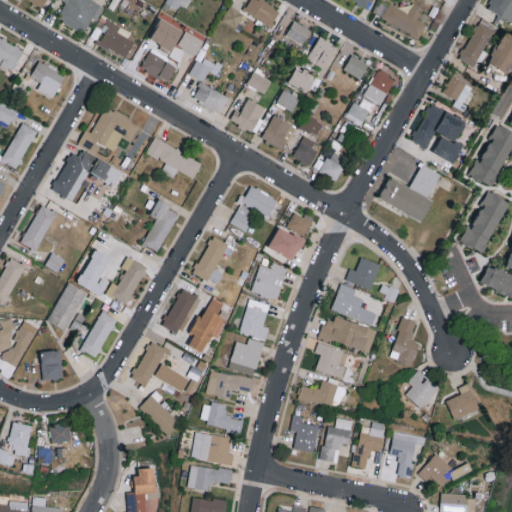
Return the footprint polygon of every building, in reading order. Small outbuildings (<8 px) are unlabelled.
[(84,32),(91,17),(97,20),(104,5),(94,0),(62,0),(65,1),(57,19),(84,32)] [(185,10),(189,0),(166,0),(185,10)] [(279,8),(259,0),(248,0),(244,13),(273,24),(279,8)] [(511,0),(492,0),(488,9),(511,21),(511,0)] [(407,12),(389,2),(381,17),(418,38),(427,23),(417,18),(422,8),(412,2),(407,12)] [(235,27),(243,14),(230,5),(222,19),(235,27)] [(126,57),(134,40),(117,31),(120,25),(109,19),(97,42),(126,57)] [(304,43),(310,28),(293,21),(286,36),(304,43)] [(493,28),(477,21),(460,59),(476,66),(493,28)] [(197,55),(203,39),(183,31),(177,47),(197,55)] [(490,65),(511,72),(511,35),(502,32),(490,65)] [(0,64),(12,71),(23,49),(0,36),(0,64)] [(307,60),(326,68),(336,44),(318,36),(307,60)] [(141,67),(169,81),(177,66),(166,61),(170,55),(152,46),(141,67)] [(203,81),(209,70),(217,75),(222,66),(205,56),(206,53),(201,50),(189,72),(203,81)] [(350,53),(342,50),(338,61),(345,64),(350,53)] [(368,63),(351,54),(343,70),(361,78),(368,63)] [(52,96),(65,74),(39,60),(30,76),(41,82),(37,88),(52,96)] [(315,75),(295,67),(288,83),(308,91),(315,75)] [(393,75),(375,68),(365,97),(383,103),(393,75)] [(265,93),(271,79),(252,71),(246,84),(265,93)] [(469,83),(450,75),(443,92),(462,100),(469,83)] [(222,110),(228,94),(199,83),(193,99),(222,110)] [(292,111),(299,98),(283,89),(276,102),(292,111)] [(352,101),(345,117),(362,124),(372,100),(363,96),(359,104),(352,101)] [(253,131),(264,106),(247,98),(241,112),(235,109),(230,121),(253,131)] [(0,122),(8,127),(16,110),(0,102),(0,122)] [(454,162),(463,144),(456,140),(466,121),(430,102),(411,139),(427,148),(436,131),(442,134),(433,152),(454,162)] [(97,121),(131,140),(139,125),(105,106),(97,121)] [(100,115),(93,112),(80,144),(100,153),(111,128),(97,122),(100,115)] [(295,126),(273,114),(261,138),(283,149),(295,126)] [(316,135),(323,121),(306,114),(300,128),(316,135)] [(16,168),(37,131),(22,122),(0,159),(16,168)] [(476,158),(468,174),(492,186),(511,145),(511,131),(496,123),(489,139),(490,139),(480,160),(476,158)] [(312,148),(315,141),(303,135),(292,157),(309,165),(317,150),(312,148)] [(146,152),(165,162),(161,170),(173,177),(177,169),(193,178),(202,162),(154,136),(146,152)] [(121,170),(97,157),(97,156),(82,149),(79,155),(71,151),(52,189),(73,200),(87,171),(114,184),(121,170)] [(346,158),(331,150),(319,171),(334,179),(346,158)] [(441,174),(422,163),(409,186),(428,197),(441,174)] [(433,201),(390,176),(378,196),(421,221),(433,201)] [(268,216),(278,200),(252,184),(242,201),(268,216)] [(508,200),(488,190),(471,226),(467,224),(459,241),(483,252),(508,200)] [(158,251),(178,214),(168,208),(170,204),(159,198),(150,214),(156,218),(142,242),(158,251)] [(36,250),(56,212),(41,204),(21,241),(36,250)] [(255,213),(239,205),(229,223),(245,231),(255,213)] [(287,226),(304,236),(312,220),(295,211),(287,226)] [(268,247),(294,260),(305,239),(279,226),(268,247)] [(194,273),(218,283),(223,272),(216,269),(228,242),(211,235),(194,273)] [(101,276),(111,256),(95,248),(77,282),(101,295),(109,281),(101,276)] [(58,271),(65,258),(52,252),(45,265),(58,271)] [(118,285),(112,281),(106,292),(127,303),(147,266),(127,255),(121,266),(126,269),(118,285)] [(349,267),(345,280),(372,288),(380,262),(360,256),(356,270),(349,267)] [(26,265),(10,257),(0,274),(0,299),(5,302),(26,265)] [(251,291),(277,299),(287,267),(272,262),(271,267),(260,264),(251,291)] [(511,295),(511,274),(487,266),(480,284),(511,295)] [(64,329),(86,292),(69,282),(47,319),(64,329)] [(353,295),(355,288),(340,283),(331,309),(372,324),(376,313),(360,307),(363,298),(353,295)] [(398,290),(383,283),(381,287),(387,289),(384,297),(394,301),(398,290)] [(162,325),(176,333),(197,296),(183,287),(162,325)] [(204,353),(223,317),(217,314),(223,303),(211,297),(191,333),(194,334),(189,344),(204,353)] [(269,303),(249,298),(240,332),(266,338),(269,327),(264,325),(269,303)] [(98,357),(115,317),(99,310),(82,350),(98,357)] [(376,329),(335,315),(333,320),(325,317),(319,335),(368,352),(376,329)] [(17,330),(10,316),(0,320),(0,323),(2,328),(0,328),(0,351),(11,346),(6,335),(17,330)] [(416,321),(403,316),(389,356),(411,365),(419,344),(409,340),(416,321)] [(18,366),(36,326),(22,320),(4,360),(18,366)] [(247,343),(236,340),(228,367),(254,374),(264,342),(249,337),(247,343)] [(132,379),(149,386),(166,347),(150,340),(132,379)] [(320,354),(315,369),(342,377),(346,365),(344,364),(348,351),(318,341),(314,352),(320,354)] [(61,350),(41,351),(42,379),(62,378),(61,350)] [(183,389),(189,377),(161,363),(155,376),(183,389)] [(205,392),(230,397),(231,389),(250,392),(253,378),(210,369),(205,392)] [(405,393),(420,407),(439,388),(418,369),(407,381),(412,386),(405,393)] [(342,401),(346,386),(322,379),(319,389),(301,384),(297,397),(331,407),(333,399),(342,401)] [(479,408),(468,383),(458,387),(461,393),(446,399),(454,418),(479,408)] [(138,407),(167,434),(179,421),(150,394),(138,407)] [(203,401),(199,423),(241,431),(243,418),(224,415),(226,405),(203,401)] [(312,452),(318,425),(301,421),(302,416),(293,413),(289,429),(297,431),(293,447),(312,452)] [(352,419),(336,417),(335,426),(325,425),(322,459),(337,461),(339,442),(350,443),(352,419)] [(380,451),(385,423),(372,420),(371,427),(360,425),(353,465),(366,468),(370,449),(380,451)] [(26,456),(32,425),(12,421),(8,443),(14,444),(13,453),(26,456)] [(50,441),(69,440),(68,423),(50,424),(50,441)] [(233,453),(228,452),(231,437),(195,430),(190,456),(231,464),(233,453)] [(425,436),(393,431),(389,454),(400,456),(396,475),(410,477),(415,444),(423,445),(425,436)] [(51,464),(53,447),(38,446),(37,462),(51,464)] [(0,461),(12,464),(14,453),(0,449),(0,461)] [(467,462),(464,460),(456,470),(435,453),(419,473),(443,492),(467,462)] [(186,487),(208,490),(210,480),(229,483),(231,470),(189,464),(186,487)] [(157,511),(155,467),(135,468),(136,491),(126,492),(127,511),(118,511),(157,511)] [(474,511),(475,494),(440,493),(439,511),(474,511)] [(31,511),(62,511),(63,507),(45,506),(46,497),(33,496),(31,511)] [(225,511),(226,499),(190,497),(189,511),(204,511),(225,511)] [(26,511),(27,501),(0,499),(0,511),(26,511)]
